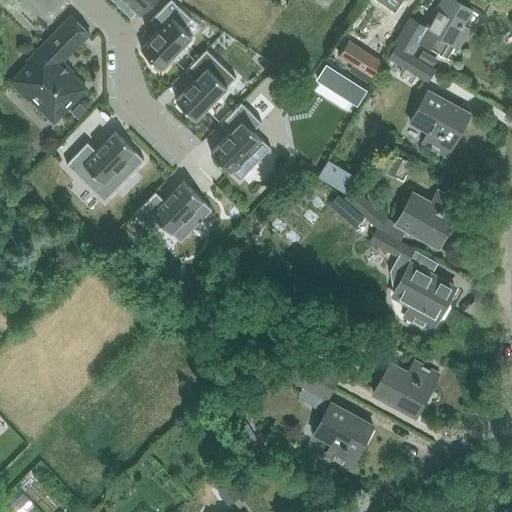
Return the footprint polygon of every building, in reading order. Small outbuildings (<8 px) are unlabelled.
[(123,0),(136,12),(139,14),(152,0),(123,0)] [(159,29),(140,48),(161,68),(192,35),(183,27),(192,18),(172,0),(169,0),(150,20),(151,21),(154,18),(155,19),(162,25),(159,29)] [(413,52),(419,41),(446,57),(453,44),(458,47),(469,27),(463,24),(472,9),(456,0),(442,0),(427,27),(409,17),(395,41),(413,52)] [(53,122),(78,97),(86,88),(61,63),(90,33),(72,15),(49,39),(49,48),(44,48),(11,81),(53,122)] [(349,40),(339,55),(353,64),(356,66),(373,76),(382,61),(376,57),(366,50),(349,40)] [(389,58),(429,80),(436,68),(396,46),(389,58)] [(194,80),(175,99),(196,118),(236,77),(206,49),(185,71),(186,72),(189,68),(197,76),(194,80)] [(421,50),(418,57),(433,66),(437,59),(421,50)] [(423,142),(446,155),(469,113),(428,91),(410,121),(429,131),(423,142)] [(229,135),(210,153),(238,180),(269,147),(252,131),(260,121),(241,102),(219,124),(229,135)] [(79,103),(70,112),(78,119),(86,111),(79,103)] [(90,140),(67,164),(103,198),(142,159),(112,128),(94,146),(90,140)] [(377,168),(394,176),(402,157),(385,150),(377,168)] [(155,191),(134,213),(154,233),(162,224),(180,241),(212,209),(183,181),(164,200),(161,203),(153,196),(156,192),(155,191)] [(378,228),(388,216),(353,186),(343,198),(358,210),(356,213),(375,228),(376,227),(378,228)] [(396,224),(438,246),(460,204),(438,191),(431,203),(413,192),(396,224)] [(369,240),(383,248),(399,256),(406,260),(407,257),(409,258),(414,249),(375,229),(369,240)] [(394,267),(393,272),(396,280),(394,294),(413,305),(407,316),(430,329),(453,286),(430,274),(438,261),(414,249),(409,258),(407,257),(406,260),(399,256),(394,267)] [(33,283),(43,294),(50,288),(40,276),(33,283)] [(296,350),(289,363),(334,388),(341,375),(296,350)] [(218,358),(211,373),(225,380),(232,365),(218,358)] [(372,393),(383,399),(415,416),(437,374),(415,361),(409,372),(389,362),(372,393)] [(334,388),(289,363),(281,376),(327,401),(334,388)] [(342,463),(349,467),(372,425),(330,402),(314,434),(332,443),(326,454),(334,459),(342,464),(342,463)] [(222,408),(214,417),(222,425),(231,417),(222,408)] [(237,499),(239,497),(226,480),(217,486),(225,498),(229,504),(237,499)]
